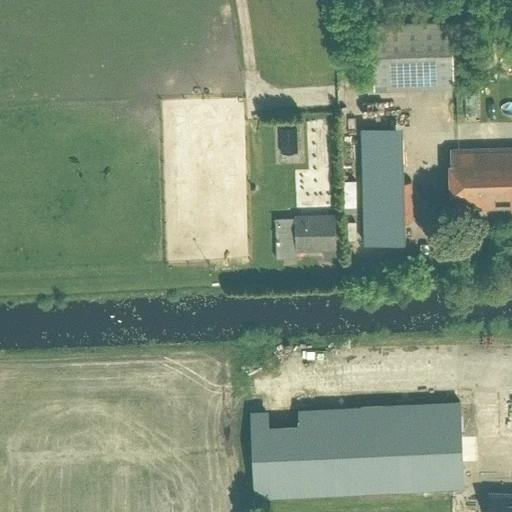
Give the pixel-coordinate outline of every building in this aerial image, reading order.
[(372,87),(452,85),(450,25),(371,26),(372,87)] [(392,124),(351,125),(353,243),(395,242),(392,124)] [(511,124),(488,124),(488,139),(511,139),(511,124)] [(453,220),(480,220),(480,208),(511,206),(511,147),(451,149),(453,220)] [(334,212),(274,215),(276,251),(335,248),(334,212)] [(461,402),(347,407),(351,491),(465,487),(461,402)] [(511,511),(511,493),(489,493),(488,511),(511,511)]
